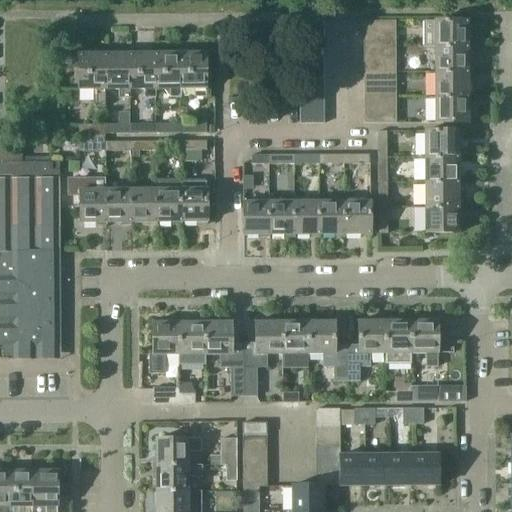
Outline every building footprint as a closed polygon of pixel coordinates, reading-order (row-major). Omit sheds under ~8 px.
[(323,22),(299,22),(299,35),(323,35),(323,22)] [(395,22),(364,23),(364,47),(395,47),(395,22)] [(470,22),(434,22),(435,47),(467,47),(467,26),(470,26),(470,22)] [(299,48),(323,48),(323,35),(299,35),(299,48)] [(364,73),(395,72),(395,47),(364,47),(364,73)] [(469,47),(467,47),(435,47),(435,72),(466,72),(466,51),(469,51),(469,47)] [(300,61),(323,61),(323,48),(299,48),(300,61)] [(209,80),(205,80),(204,53),(180,54),(180,89),(194,89),(194,97),(209,97),(209,80)] [(104,89),(104,54),(79,54),(79,90),(93,90),(93,98),(105,98),(105,89),(104,89)] [(104,89),(105,89),(118,89),(118,97),(129,97),(129,89),(129,54),(104,54),(104,89)] [(155,89),(154,54),(129,54),(129,89),(143,89),(143,97),(155,97),(155,89)] [(180,97),(180,89),(180,54),(154,54),(155,89),(168,89),(168,97),(180,97)] [(300,74),(323,74),(323,61),(300,61),(300,74)] [(395,72),(364,73),(365,98),(395,97),(395,72)] [(435,97),(467,97),(467,77),(470,77),(470,72),(466,72),(435,72),(435,97)] [(300,86),(323,86),(323,74),(300,74),(300,86)] [(300,99),(323,99),(323,86),(300,86),(300,99)] [(395,97),(365,98),(365,123),(395,123),(395,97)] [(467,97),(435,97),(435,122),(467,122),(467,102),(470,102),(470,97),(467,97)] [(323,99),(300,99),(300,111),(323,111),(323,99)] [(323,111),(300,111),(300,123),(324,123),(323,111)] [(155,124),(129,125),(129,134),(155,134),(155,124)] [(180,124),(155,124),(155,134),(180,133),(180,124)] [(205,124),(180,124),(180,133),(205,133),(205,124)] [(105,125),(79,125),(79,139),(104,139),(104,134),(105,134),(105,125)] [(129,125),(105,125),(105,134),(129,134),(129,125)] [(377,157),(386,157),(386,130),(377,131),(377,157)] [(424,131),(424,156),(456,156),(456,135),(458,135),(458,130),(424,131)] [(104,142),(104,139),(79,139),(79,151),(105,151),(105,142),(104,142)] [(180,150),(180,141),(155,142),(155,151),(180,150)] [(205,141),(180,141),(180,150),(206,150),(205,141)] [(129,151),(129,142),(105,142),(105,151),(129,151)] [(155,151),(155,142),(129,142),(129,151),(155,151)] [(293,156),(293,164),(319,164),(318,155),(293,156)] [(343,164),(343,155),(318,155),(319,164),(343,164)] [(343,155),(343,164),(369,164),(369,155),(343,155)] [(267,164),(267,156),(250,156),(250,164),(267,164)] [(293,164),(293,156),(267,156),(267,164),(293,164)] [(457,181),(457,160),(459,160),(459,156),(456,156),(424,156),(424,182),(457,181)] [(378,182),(386,182),(386,157),(377,157),(378,182)] [(58,162),(0,162),(0,348),(6,348),(60,348),(60,328),(59,251),(58,228),(58,162)] [(67,195),(79,195),(79,223),(100,223),(100,225),(105,225),(105,223),(105,189),(105,177),(67,178),(67,195)] [(180,224),(180,222),(180,181),(180,178),(155,178),(155,189),(155,222),(176,222),(176,224),(180,224)] [(206,224),(206,189),(206,181),(180,181),(180,222),(201,222),(201,224),(206,224)] [(457,181),(424,182),(424,207),(457,206),(457,186),(458,186),(458,181),(457,181)] [(378,207),(387,207),(386,182),(378,182),(378,207)] [(105,189),(105,223),(125,223),(125,225),(130,225),(130,222),(130,189),(105,189)] [(155,189),(130,189),(130,222),(152,222),(152,224),(155,224),(155,222),(155,189)] [(343,235),(343,202),(319,203),(319,235),(339,235),(339,237),(343,237),(343,235)] [(343,202),(343,235),(364,234),(364,236),(369,236),(369,202),(343,202)] [(242,235),(244,235),(263,235),(263,238),(268,237),(268,235),(268,203),(241,204),(242,235)] [(293,235),(293,203),(268,203),(268,235),(289,235),(289,237),(293,237),(293,235)] [(293,203),(293,235),(314,235),(314,237),(319,237),(319,235),(319,203),(293,203)] [(456,211),(459,211),(459,206),(457,206),(424,207),(424,232),(457,232),(456,211)] [(387,207),(378,207),(378,233),(387,233),(387,207)] [(384,355),(384,321),(357,321),(357,351),(346,351),(346,382),(359,382),(358,368),(369,368),(369,355),(384,355)] [(411,355),(411,321),(384,321),(384,355),(411,355)] [(411,321),(411,355),(424,355),(424,367),(436,367),(436,321),(411,321)] [(164,374),(164,368),(164,357),(177,357),(177,322),(151,323),(151,354),(148,354),(148,374),(164,374)] [(204,356),(204,322),(177,322),(177,357),(204,356)] [(243,383),(243,352),(230,352),(230,322),(204,322),(204,356),(219,356),(219,368),(230,368),(230,383),(243,383)] [(281,356),(281,322),(255,322),(255,352),(243,352),(243,383),(254,383),(254,368),(265,368),(265,356),(281,356)] [(281,322),(281,356),(307,356),(307,322),(281,322)] [(346,382),(346,351),(333,352),(333,322),(307,322),(307,356),(322,356),(322,368),(332,368),(332,382),(346,382)] [(60,348),(0,348),(0,359),(60,360),(60,348)] [(395,402),(410,402),(411,387),(411,383),(396,383),(395,402)] [(436,403),(437,388),(411,387),(410,402),(436,403)] [(178,404),(178,394),(178,389),(152,389),(152,404),(178,404)] [(282,393),(282,403),(297,403),(297,393),(282,393)] [(178,394),(178,404),(193,403),(193,394),(178,394)] [(352,409),(352,426),(363,426),(363,409),(352,409)] [(363,409),(363,426),(374,426),(373,409),(363,409)] [(400,409),(401,426),(411,426),(411,409),(400,409)] [(411,426),(422,426),(422,409),(411,409),(411,426)] [(315,423),(338,423),(338,410),(315,410),(315,423)] [(315,436),(338,435),(338,423),(315,423),(315,436)] [(242,436),(265,436),(265,424),(241,424),(242,436)] [(315,448),(338,448),(338,435),(315,436),(315,448)] [(242,449),(265,449),(265,436),(242,436),(242,449)] [(154,466),(188,466),(188,452),(199,452),(200,440),(154,439),(154,466)] [(235,439),(219,440),(219,456),(209,456),(209,466),(225,466),(235,466),(235,439)] [(315,448),(315,460),(338,460),(338,455),(338,448),(315,448)] [(242,460),(265,460),(265,449),(242,449),(242,460)] [(363,485),(363,455),(338,455),(338,460),(338,472),(338,485),(363,485)] [(363,455),(363,485),(387,485),(387,455),(363,455)] [(387,455),(387,485),(412,485),(411,455),(387,455)] [(411,455),(412,485),(436,484),(436,455),(411,455)] [(242,473),(265,473),(265,460),(242,460),(242,473)] [(315,460),(315,473),(338,472),(338,460),(315,460)] [(199,467),(188,467),(188,466),(154,466),(154,493),(188,493),(188,477),(199,478),(199,467)] [(225,466),(225,481),(236,481),(235,466),(225,466)] [(30,511),(30,508),(31,472),(6,472),(5,508),(20,508),(20,511),(30,511)] [(56,511),(56,472),(31,472),(30,508),(30,511),(56,511)] [(315,485),(321,485),(338,485),(338,472),(315,473),(315,485)] [(265,473),(242,473),(242,486),(265,486),(265,473)] [(291,510),(321,510),(321,485),(315,485),(291,485),(291,510)] [(200,511),(200,507),(188,507),(188,493),(154,493),(154,511),(200,511)] [(257,501),(242,501),(242,511),(257,511),(257,501)]
